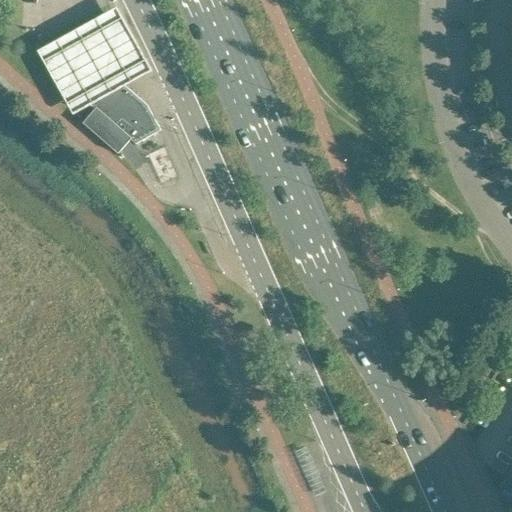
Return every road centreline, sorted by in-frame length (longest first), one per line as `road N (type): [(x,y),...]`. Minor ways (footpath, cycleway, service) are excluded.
road 1 (secondary): [(130,0),(364,511)]
road 2 (secondary): [(443,511),(326,271),(211,0)]
road 3 (unclassified): [(511,246),(448,134),(433,44),(435,0)]
